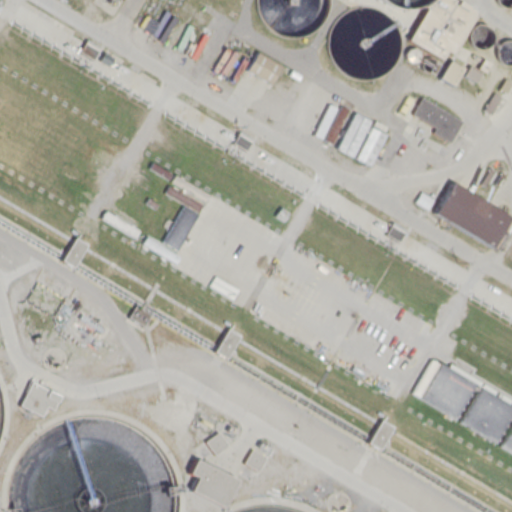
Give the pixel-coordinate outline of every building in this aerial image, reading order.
[(264,24),(257,14),(254,3),(254,0),(327,0),(327,4),(323,16),(316,25),(306,32),(295,35),(284,35),(273,31),(264,24)] [(381,0),(426,0),(420,5),(409,8),(397,7),(386,4),(381,0)] [(448,54),(471,12),(448,0),(427,0),(404,41),(437,59),(442,50),(448,54)] [(335,68),(329,58),(325,47),(326,36),(330,24),(339,14),(349,8),(362,6),(374,8),(385,14),(394,24),(398,36),(398,48),(394,60),(387,70),(378,76),(367,79),(355,79),(344,75),(335,68)] [(79,51),(91,58),(98,47),(85,40),(79,51)] [(245,70),(267,83),(278,66),(256,52),(245,70)] [(416,66),(428,73),(434,64),(422,56),(416,66)] [(436,77),(449,85),(460,67),(446,59),(436,77)] [(473,81),(479,72),(466,65),(461,74),(473,81)] [(102,97),(133,115),(137,107),(107,89),(102,97)] [(409,113),(432,126),(430,130),(450,142),(463,119),(420,94),(409,113)] [(93,112),(127,131),(131,123),(97,104),(93,112)] [(349,111),(341,107),(323,143),(331,147),(349,111)] [(333,148),(366,165),(385,127),(352,110),(333,148)] [(90,137),(114,151),(118,144),(94,130),(90,137)] [(232,142),(244,149),(251,138),(238,131),(232,142)] [(177,138),(204,153),(208,147),(181,132),(177,138)] [(237,187),(201,173),(198,182),(233,196),(237,187)] [(432,211),(490,246),(508,216),(450,182),(432,211)] [(241,203),(251,187),(290,211),(280,227),(241,203)] [(414,202),(425,209),(431,199),(420,192),(414,202)] [(161,241),(175,249),(197,213),(182,205),(161,241)] [(385,234),(397,241),(404,230),(391,223),(385,234)] [(60,260),(71,266),(85,244),(73,237),(60,260)] [(128,317),(134,305),(147,313),(141,324),(128,317)] [(213,351),(224,358),(238,336),(226,329),(213,351)] [(511,452),(511,404),(431,358),(410,393),(511,452)] [(16,406),(29,379),(60,394),(53,409),(44,405),(39,416),(16,406)] [(365,442),(376,449),(389,427),(378,420),(365,442)] [(203,441),(216,431),(225,444),(212,454),(203,441)] [(241,462),(254,470),(263,456),(251,448),(241,462)] [(186,489),(219,507),(234,479),(194,457),(186,472),(193,476),(186,489)]
